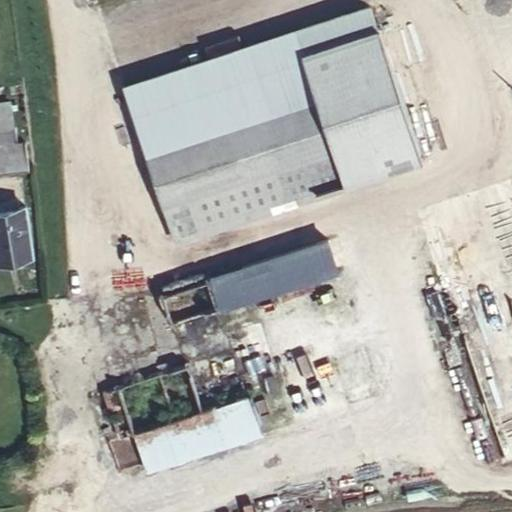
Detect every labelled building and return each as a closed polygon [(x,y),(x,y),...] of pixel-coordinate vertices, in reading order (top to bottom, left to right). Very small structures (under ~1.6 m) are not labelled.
[(422,156),(379,24),(245,68),(262,118),(291,108),(306,157),(317,190),(422,156)] [(0,145),(18,144),(11,99),(0,100),(0,145)] [(278,166),(289,199),(317,190),(306,157),(291,108),(262,118),(278,166)] [(148,155),(164,204),(278,166),(262,118),(148,155)] [(278,166),(164,204),(173,234),(289,199),(278,166)] [(6,209),(22,206),(21,198),(5,201),(6,209)] [(24,206),(22,206),(6,209),(0,210),(0,258),(33,251),(24,206)] [(322,234),(208,274),(227,329),(341,289),(322,234)] [(134,431),(248,391),(227,329),(208,274),(161,290),(186,362),(118,385),(134,431)] [(248,391),(259,422),(374,382),(341,289),(227,329),(248,391)] [(510,455),(511,454),(511,354),(485,361),(510,455)] [(121,436),(134,431),(118,385),(105,390),(121,436)] [(145,462),(259,422),(248,391),(134,431),(145,462)]
